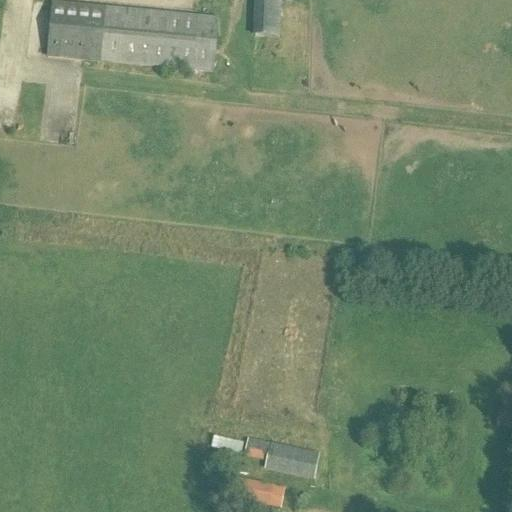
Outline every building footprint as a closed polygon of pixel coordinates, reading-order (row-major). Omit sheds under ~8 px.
[(279,40),(280,0),(253,0),(253,39),(279,40)] [(213,75),(218,20),(51,5),(46,60),(213,75)] [(511,432),(511,408),(500,407),(496,430),(511,432)] [(313,483),(319,456),(248,441),(244,460),(265,464),(264,473),(313,483)] [(269,510),(274,489),(233,480),(229,502),(269,510)]
